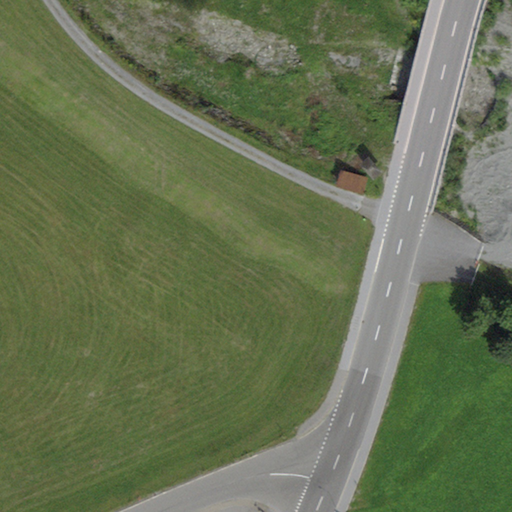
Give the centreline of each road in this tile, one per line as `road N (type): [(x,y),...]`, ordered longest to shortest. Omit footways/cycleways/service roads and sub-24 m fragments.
road 1 (primary): [(460,0),(326,488)]
road 2 (track): [(401,226),(149,95),(92,50),(52,0)]
road 3 (tertiary): [(326,488),(253,481),(164,511)]
